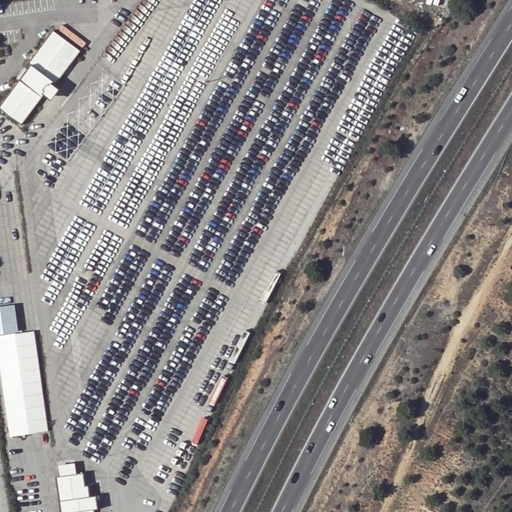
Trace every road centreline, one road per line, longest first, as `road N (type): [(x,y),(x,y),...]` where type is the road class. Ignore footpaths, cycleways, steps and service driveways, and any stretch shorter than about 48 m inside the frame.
road 1 (motorway): [(511,23),(344,296),(232,511)]
road 2 (motorway): [(286,511),(396,304),(511,119)]
